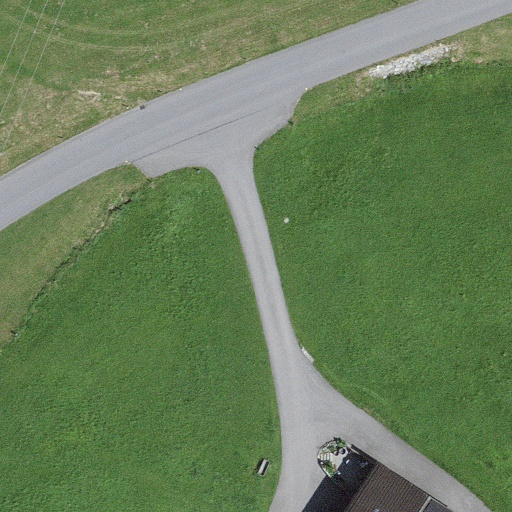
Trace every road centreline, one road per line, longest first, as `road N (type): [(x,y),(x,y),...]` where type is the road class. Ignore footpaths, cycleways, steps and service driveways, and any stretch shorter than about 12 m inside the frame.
road 1 (unclassified): [(486,0),(216,100),(0,208)]
road 2 (track): [(216,100),(311,447),(296,511)]
